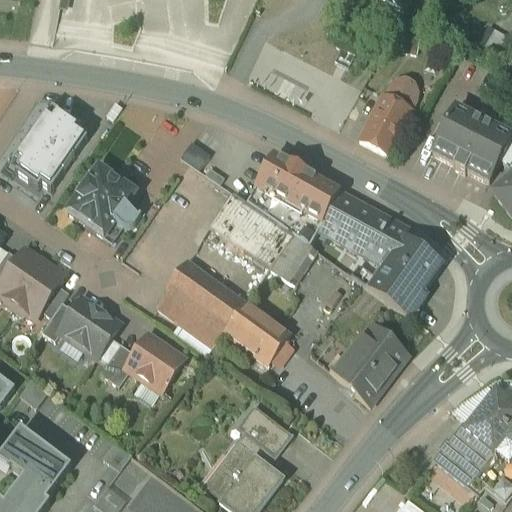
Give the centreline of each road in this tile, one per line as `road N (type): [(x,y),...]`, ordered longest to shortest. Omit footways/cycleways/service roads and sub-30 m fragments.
road 1 (tertiary): [(0,68),(216,107),(385,190),(491,271)]
road 2 (tertiary): [(486,339),(379,445),(327,511)]
